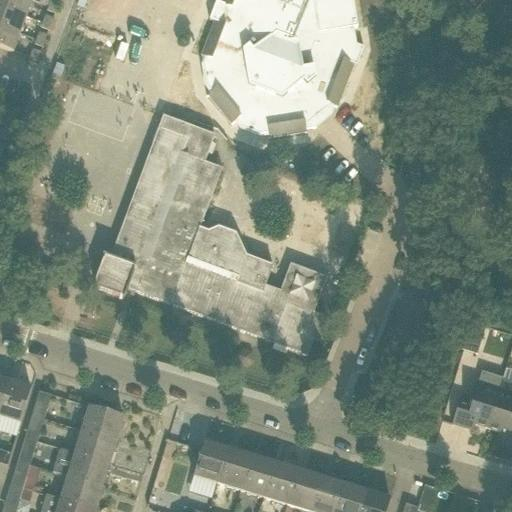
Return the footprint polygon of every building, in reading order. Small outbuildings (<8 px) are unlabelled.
[(32,2),(26,0),(0,0),(0,9),(26,19),(32,2)] [(55,15),(60,2),(54,0),(51,0),(47,11),(55,15)] [(352,0),(223,0),(221,6),(226,7),(220,23),(215,22),(202,57),(210,60),(213,79),(202,88),(159,72),(165,54),(80,22),(69,51),(78,55),(68,82),(200,131),(203,123),(192,109),(208,96),(232,126),(239,120),(267,131),(269,140),(306,134),(304,124),(327,105),(337,109),(360,47),(354,45),(351,29),(357,28),(352,0)] [(0,28),(20,36),(26,19),(0,9),(0,28)] [(49,31),(54,19),(45,16),(41,28),(49,31)] [(0,28),(0,48),(13,53),(20,36),(0,28)] [(43,48),(47,36),(39,33),(34,45),(43,48)] [(28,63),(36,66),(41,53),(33,50),(28,63)] [(204,163),(215,137),(200,131),(68,82),(59,78),(48,107),(134,139),(140,120),(159,127),(110,259),(103,257),(104,258),(94,283),(98,291),(123,300),(122,301),(123,302),(128,291),(307,358),(313,342),(319,344),(328,320),(313,315),(327,279),(290,265),(278,297),(264,291),(273,267),(246,257),(236,235),(219,228),(209,232),(198,228),(221,170),(204,163)] [(11,111),(7,122),(15,125),(20,114),(11,111)] [(14,130),(5,127),(1,139),(9,142),(14,130)] [(260,175),(252,164),(239,173),(248,185),(260,175)] [(471,324),(462,351),(470,353),(477,356),(485,329),(471,324)] [(470,431),(471,425),(487,430),(497,396),(503,379),(481,373),(472,403),(460,399),(452,426),(470,431)] [(0,405),(0,418),(20,425),(31,391),(7,383),(0,405)] [(51,397),(39,393),(31,420),(43,423),(51,397)] [(487,430),(508,437),(511,422),(511,400),(497,396),(487,430)] [(123,419),(89,408),(81,435),(115,446),(123,419)] [(31,420),(24,440),(37,444),(43,423),(31,420)] [(109,466),(115,446),(81,435),(74,455),(109,466)] [(30,467),(37,444),(24,440),(17,463),(30,467)] [(204,444),(193,478),(217,485),(227,451),(204,444)] [(0,465),(7,467),(11,455),(0,451),(0,465)] [(67,478),(102,489),(109,466),(74,455),(60,451),(54,474),(67,478)] [(240,492),(250,458),(227,451),(217,485),(240,492)] [(263,500),(274,465),(250,458),(240,492),(263,500)] [(23,490),(30,467),(17,463),(10,487),(23,490)] [(297,472),(274,465),(263,500),(286,507),(297,472)] [(303,511),(309,511),(320,479),(297,472),(286,507),(303,511)] [(92,511),(94,511),(102,489),(67,478),(60,502),(92,511)] [(335,511),(343,486),(320,479),(309,511),(335,511)] [(360,511),(366,494),(343,486),(335,511),(360,511)] [(3,510),(9,511),(15,511),(19,501),(29,505),(33,493),(23,490),(10,487),(3,510)] [(386,511),(390,501),(366,494),(360,511),(386,511)] [(92,511),(60,502),(50,499),(46,498),(41,511),(92,511)]
